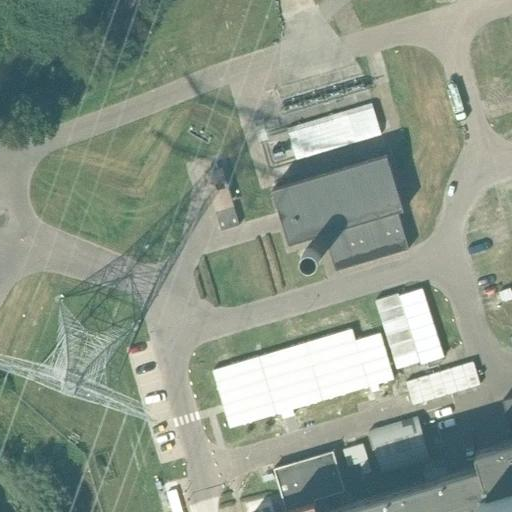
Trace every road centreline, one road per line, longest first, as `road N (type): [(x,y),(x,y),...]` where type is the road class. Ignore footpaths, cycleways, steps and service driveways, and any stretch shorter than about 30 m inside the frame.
road 1 (unknown): [(0,182),(234,80),(448,30)]
road 2 (unknown): [(457,298),(489,378),(198,485)]
